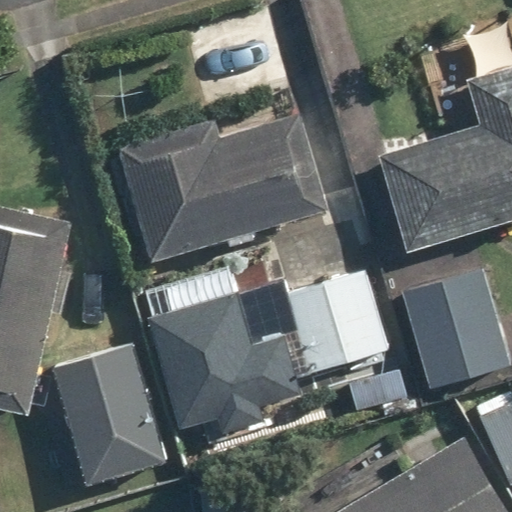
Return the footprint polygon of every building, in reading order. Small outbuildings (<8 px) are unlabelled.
[(481,117),(382,147),(412,248),(511,217),(511,63),(469,76),(481,117)] [(221,126),(217,114),(121,144),(157,258),(327,203),(295,103),(221,126)] [(76,217),(0,199),(0,399),(32,407),(76,217)] [(511,356),(482,262),(403,288),(435,385),(511,360),(511,356)] [(294,269),(165,312),(202,423),(331,380),(294,269)] [(131,339),(57,361),(92,480),(166,457),(131,339)] [(511,394),(477,409),(508,483),(511,480),(511,394)] [(511,511),(511,508),(468,436),(343,511),(511,511)] [(279,511),(278,480),(204,482),(205,511),(279,511)]
